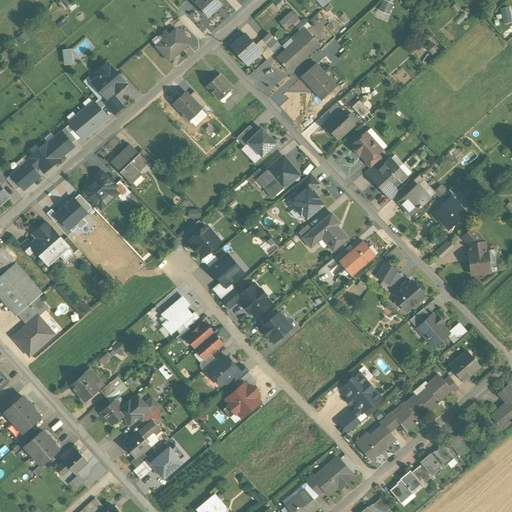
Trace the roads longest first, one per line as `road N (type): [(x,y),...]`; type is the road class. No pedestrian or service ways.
road 1 (residential): [(210,45),(511,362)]
road 2 (residential): [(374,476),(260,363),(177,265)]
road 3 (residential): [(210,45),(0,225)]
road 4 (residential): [(151,511),(0,344)]
road 5 (residential): [(374,476),(511,366)]
